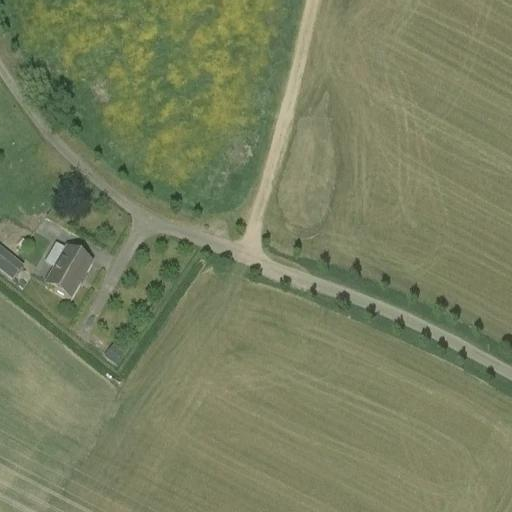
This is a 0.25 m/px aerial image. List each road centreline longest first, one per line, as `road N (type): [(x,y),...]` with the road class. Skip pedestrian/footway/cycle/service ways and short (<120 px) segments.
road 1 (residential): [(511,378),(408,322),(166,227),(74,169),(0,63)]
road 2 (track): [(240,256),(306,0)]
